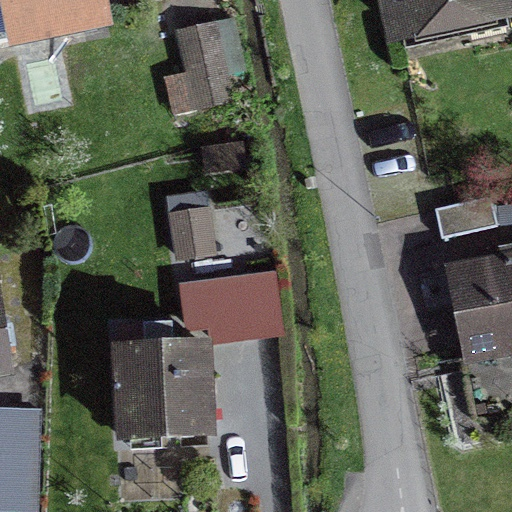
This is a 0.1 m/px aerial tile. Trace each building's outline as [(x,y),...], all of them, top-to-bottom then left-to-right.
[(0,0),(0,44),(9,42),(9,43),(103,24),(97,0),(0,0)] [(504,12),(502,0),(387,0),(395,35),(504,12)] [(177,35),(194,111),(227,104),(210,28),(177,35)] [(494,229),(488,200),(432,213),(438,242),(494,229)] [(208,255),(203,215),(170,220),(176,260),(208,255)] [(505,354),(511,352),(511,260),(445,274),(462,355),(503,347),(505,354)] [(209,341),(248,337),(245,314),(206,318),(209,341)] [(142,350),(116,351),(120,442),(206,438),(201,347),(168,349),(167,328),(142,329),(142,350)] [(34,511),(38,423),(0,421),(0,511),(34,511)]
